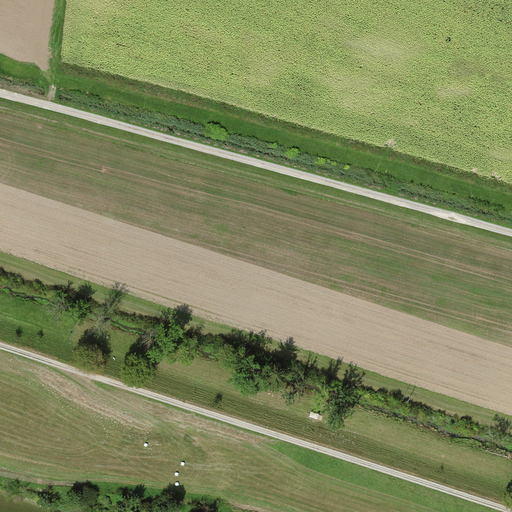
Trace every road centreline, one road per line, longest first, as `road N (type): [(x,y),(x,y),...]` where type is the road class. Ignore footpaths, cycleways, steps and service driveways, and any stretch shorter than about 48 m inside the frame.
road 1 (track): [(509,511),(0,347)]
road 2 (track): [(511,237),(0,91)]
